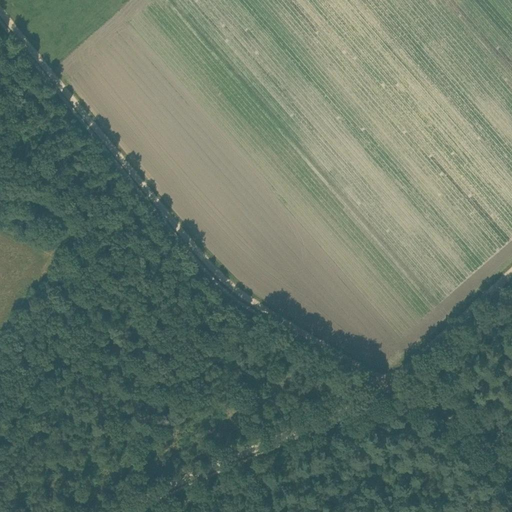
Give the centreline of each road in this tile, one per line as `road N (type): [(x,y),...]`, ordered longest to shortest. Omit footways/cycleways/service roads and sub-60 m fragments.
road 1 (track): [(511,466),(442,406),(350,364),(216,272),(0,9)]
road 2 (track): [(104,511),(363,401),(511,274)]
